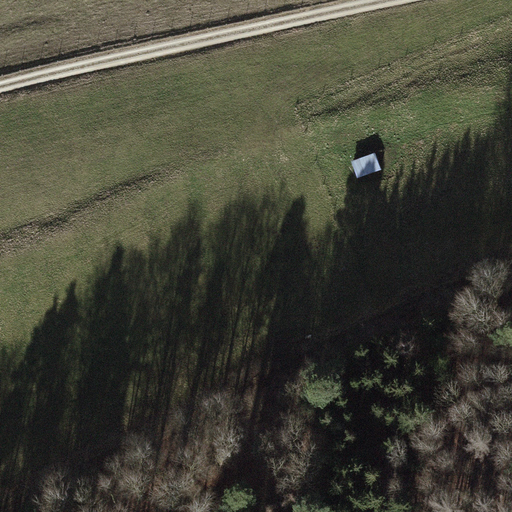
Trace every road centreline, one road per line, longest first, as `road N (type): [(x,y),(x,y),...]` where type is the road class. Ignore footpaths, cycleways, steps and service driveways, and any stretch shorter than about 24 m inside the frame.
road 1 (track): [(2,511),(144,436),(477,282),(511,274)]
road 2 (track): [(393,0),(0,87)]
